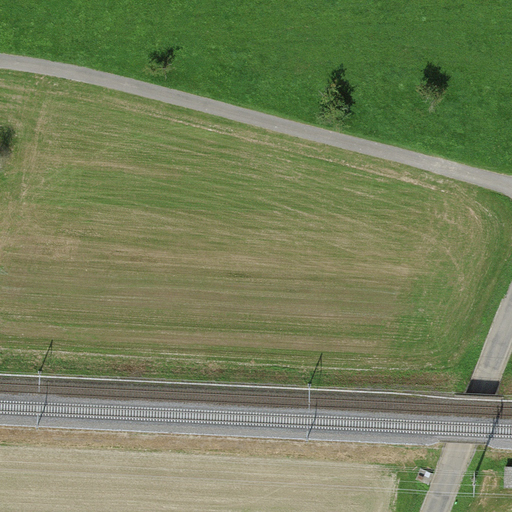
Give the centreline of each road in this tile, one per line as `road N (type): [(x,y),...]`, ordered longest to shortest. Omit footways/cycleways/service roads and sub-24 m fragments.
road 1 (unclassified): [(511,186),(0,53)]
road 2 (unclassified): [(511,312),(437,511)]
